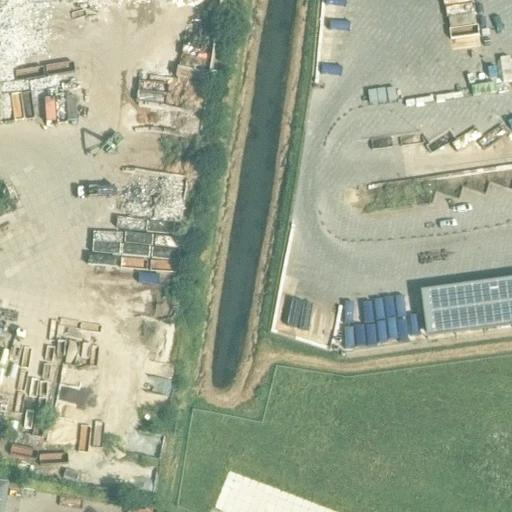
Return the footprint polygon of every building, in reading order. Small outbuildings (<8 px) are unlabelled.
[(452,0),(452,16),(480,15),(480,0),(452,0)] [(351,45),(351,10),(330,10),(330,45),(351,45)] [(484,20),(459,21),(462,67),(487,66),(484,20)] [(26,57),(17,57),(19,107),(29,107),(26,57)] [(432,60),(422,62),(425,83),(436,81),(432,60)] [(403,91),(416,89),(412,65),(399,67),(403,91)] [(53,107),(118,103),(117,79),(52,82),(53,107)] [(38,116),(39,126),(65,123),(64,113),(38,116)] [(158,221),(157,203),(129,204),(129,222),(158,221)] [(168,227),(188,226),(187,206),(160,207),(161,237),(168,237),(168,227)] [(457,249),(477,248),(476,235),(456,237),(457,249)] [(423,255),(443,252),(441,240),(421,243),(423,255)] [(511,326),(511,279),(421,290),(426,336),(511,326)] [(103,324),(130,327),(131,318),(104,315),(103,324)] [(380,328),(382,348),(392,347),(391,327),(380,328)] [(0,331),(0,396),(1,397),(13,334),(0,331)] [(359,351),(356,332),(344,334),(347,354),(359,351)] [(44,375),(61,378),(66,348),(49,345),(44,375)] [(53,437),(55,381),(23,380),(21,436),(53,437)]
